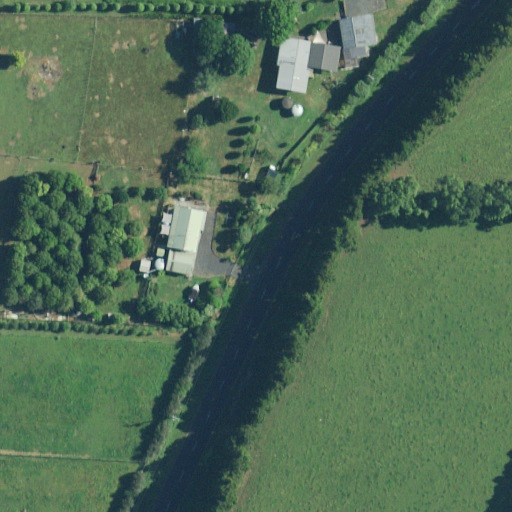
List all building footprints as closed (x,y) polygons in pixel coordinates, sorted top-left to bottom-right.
[(378,43),(374,15),(341,19),(346,58),(366,55),(365,45),(378,43)] [(308,67),(311,41),(282,38),(276,88),(305,91),(308,67)] [(311,41),(308,67),(336,70),(339,44),(311,41)] [(208,207),(177,202),(174,216),(165,215),(162,233),(170,235),(168,246),(198,251),(202,228),(204,228),(208,207)] [(166,245),(156,244),(152,270),(162,271),(166,245)] [(196,255),(170,251),(167,270),(193,275),(196,255)]
